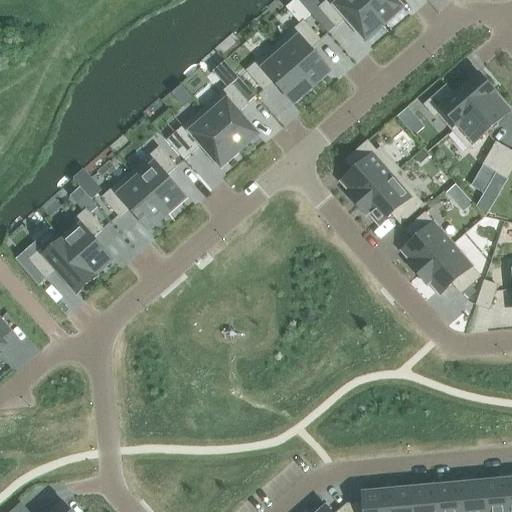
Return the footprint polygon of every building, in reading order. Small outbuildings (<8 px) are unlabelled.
[(297,0),(296,0),(287,8),(301,25),(304,22),(312,16),(297,0)] [(362,0),(329,0),(320,9),(336,28),(337,27),(337,28),(338,27),(337,26),(344,20),(345,21),(346,20),(346,19),(347,19),(351,23),(350,24),(351,25),(352,24),(355,27),(354,28),(355,29),(356,29),(366,41),(372,35),(373,35),(374,34),(377,31),(377,32),(379,31),(378,30),(381,27),(382,28),(383,27),(382,26),(384,25),(362,0)] [(362,0),(384,25),(385,24),(386,24),(387,23),(387,22),(390,20),(392,19),(391,19),(394,16),(395,17),(396,15),(395,15),(402,9),(394,0),(362,0)] [(301,25),(276,47),(312,88),(313,87),(314,87),(315,86),(318,83),(318,84),(320,83),(319,82),(322,79),(322,80),(324,79),(323,78),(330,72),(320,61),(321,60),(320,60),(319,60),(314,54),(315,54),(314,53),(313,53),(311,50),(312,50),(313,49),(312,49),(319,42),(320,43),(321,42),(320,42),(321,41),(304,22),(301,25)] [(276,47),(248,72),(264,91),(265,90),(265,91),(266,90),(265,89),(273,83),(273,84),(274,83),(275,82),(277,85),(276,85),(277,86),(278,86),(283,92),(282,92),(283,93),(284,93),(294,104),(300,98),(301,99),(302,98),(302,97),(305,94),(305,95),(307,94),(306,93),(309,90),(310,91),(311,90),(310,89),(312,88),(276,47)] [(447,87),(425,106),(435,117),(438,115),(453,132),(495,95),(494,94),(495,94),(494,92),(493,93),(491,91),(492,90),(491,89),(490,89),(484,83),(485,82),(484,81),(483,82),(481,79),(482,79),(481,77),(480,78),(479,77),(475,80),(475,79),(473,80),(474,81),(471,84),(470,83),(469,84),(470,85),(467,87),(466,87),(465,88),(465,89),(462,92),(462,91),(460,92),(461,92),(456,97),(455,96),(456,96),(448,87),(447,87)] [(232,85),(204,110),(239,151),(241,150),(241,151),(243,149),(242,149),(245,146),(246,147),(247,146),(247,145),(250,142),(250,143),(251,142),(251,141),(258,135),(247,124),(248,123),(247,122),(246,122),(243,119),(244,119),(243,117),(242,118),(238,113),(239,113),(240,112),(240,111),(247,105),(248,106),(249,105),(248,105),(249,104),(232,85)] [(495,95),(453,132),(469,149),(490,130),(491,131),(492,130),(491,130),(497,124),(498,125),(499,124),(498,123),(509,114),(508,112),(508,111),(507,110),(504,107),(505,107),(503,105),(503,106),(500,103),(501,102),(500,101),(499,102),(494,96),(495,96),(495,95)] [(408,109),(398,118),(405,125),(415,117),(408,109)] [(204,110),(175,135),(192,154),(193,154),(194,153),(193,152),(200,146),(201,147),(202,146),(201,146),(202,145),(206,149),(205,150),(207,151),(210,154),(209,154),(210,156),(211,155),(221,167),(228,161),(229,162),(230,161),(229,160),(232,157),(233,158),(234,157),(234,156),(237,154),(239,153),(238,153),(239,151),(204,110)] [(346,180),(342,183),(347,189),(346,189),(347,191),(348,190),(352,195),(350,197),(351,198),(352,200),(352,199),(358,206),(357,206),(358,207),(396,173),(397,174),(401,171),(381,149),(377,153),(368,142),(346,162),(346,163),(354,172),(354,171),(355,172),(347,179),(347,178),(345,179),(346,180)] [(497,144),(484,165),(496,173),(509,151),(509,150),(499,144),(498,145),(497,144)] [(160,149),(131,174),(167,214),(169,213),(169,214),(171,213),(170,212),(173,209),(174,210),(175,209),(174,208),(177,206),(178,206),(179,205),(179,204),(185,199),(176,187),(175,186),(170,181),(170,180),(169,179),(169,180),(166,177),(167,176),(168,175),(167,174),(174,168),(175,169),(176,168),(160,149)] [(424,150),(416,157),(421,163),(429,156),(424,150)] [(509,151),(496,173),(508,180),(511,172),(511,152),(510,151),(509,151)] [(396,173),(358,207),(359,208),(359,207),(365,214),(364,214),(365,215),(366,215),(367,216),(369,214),(373,219),(373,220),(374,221),(374,220),(379,226),(383,223),(384,223),(385,222),(385,221),(392,215),(393,215),(392,216),(400,225),(401,224),(401,225),(423,206),(415,195),(397,174),(396,173)] [(496,173),(489,185),(501,192),(508,180),(496,173)] [(131,174),(103,198),(120,217),(121,216),(121,215),(128,209),(129,210),(130,209),(129,209),(130,208),(133,211),(132,212),(133,213),(134,212),(139,218),(138,219),(139,220),(139,219),(149,230),(156,224),(157,225),(158,224),(157,223),(160,221),(161,221),(162,220),(162,219),(165,217),(166,216),(167,214),(131,174)] [(456,185),(447,193),(454,201),(463,193),(456,185)] [(80,188),(70,197),(84,213),(87,211),(90,215),(98,208),(80,188)] [(78,224),(62,238),(95,276),(101,271),(101,272),(103,271),(102,270),(105,268),(106,268),(107,267),(106,267),(109,264),(110,265),(111,263),(113,261),(103,249),(103,248),(102,248),(97,243),(97,242),(97,241),(96,242),(93,239),(94,238),(103,230),(90,215),(87,211),(84,213),(75,221),(78,224)] [(406,249),(402,253),(407,258),(407,259),(408,260),(409,260),(413,265),(411,266),(412,267),(411,268),(412,269),(413,269),(419,275),(418,276),(419,276),(454,245),(435,224),(434,225),(425,214),(406,231),(407,231),(406,232),(414,241),(415,240),(415,241),(408,248),(407,247),(406,248),(406,249)] [(41,251),(30,261),(47,280),(47,279),(47,280),(49,278),(48,278),(56,272),(57,271),(56,271),(57,270),(62,275),(61,276),(62,277),(63,277),(65,280),(66,282),(67,281),(69,284),(69,285),(70,286),(70,285),(73,288),(72,289),(73,290),(74,290),(77,293),(79,292),(79,293),(80,292),(80,291),(82,289),(83,290),(84,289),(84,288),(90,283),(91,283),(92,282),(91,281),(94,279),(94,280),(96,279),(95,278),(96,277),(95,276),(62,238),(44,254),(41,251)] [(454,245),(419,276),(419,277),(420,276),(426,283),(425,284),(426,285),(427,284),(428,285),(430,283),(434,288),(433,289),(434,290),(435,290),(440,295),(444,292),(446,291),(445,291),(453,284),(454,285),(453,285),(454,286),(461,293),(460,293),(461,294),(462,294),(464,292),(470,286),(481,278),(472,267),(454,245)] [(470,286),(464,292),(469,298),(476,292),(470,286)] [(484,286),(476,310),(488,314),(496,290),(484,286)] [(0,357),(1,356),(0,356),(1,355),(0,354),(0,351),(5,347),(5,348),(6,347),(6,346),(2,341),(10,333),(11,333),(12,332),(11,332),(12,332),(0,318),(0,357)] [(511,511),(509,481),(485,483),(487,511),(511,511)] [(487,511),(485,483),(461,485),(463,511),(487,511)] [(463,511),(461,485),(438,487),(439,511),(463,511)] [(439,511),(438,487),(414,490),(415,511),(439,511)] [(415,511),(414,490),(388,492),(389,511),(415,511)] [(365,504),(347,505),(350,511),(389,511),(388,492),(364,494),(365,504)]
